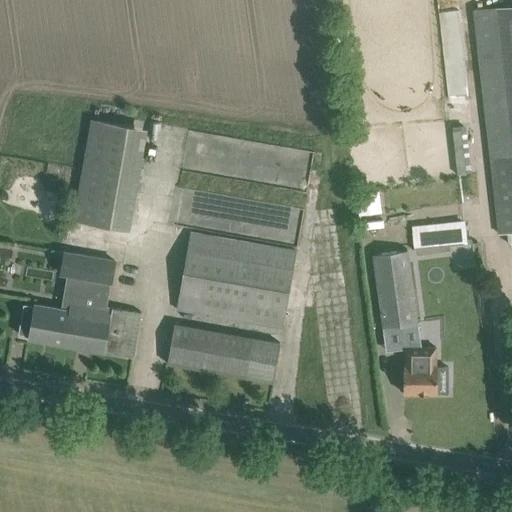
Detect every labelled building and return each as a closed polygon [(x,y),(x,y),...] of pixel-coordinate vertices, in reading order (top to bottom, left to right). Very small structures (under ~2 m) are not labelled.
[(498,233),(511,231),(511,2),(497,5),(511,132),(511,154),(490,157),(498,233)] [(129,230),(147,129),(92,119),(73,219),(129,230)] [(307,189),(313,149),(186,130),(181,165),(208,169),(210,158),(226,160),(224,169),(237,171),(236,178),(307,189)] [(46,176),(44,187),(58,189),(60,178),(46,176)] [(381,190),(357,191),(359,233),(382,232),(381,190)] [(411,222),(412,246),(465,243),(464,220),(411,222)] [(283,327),(297,249),(192,231),(178,309),(283,327)] [(386,327),(414,323),(408,277),(405,251),(377,254),(380,280),(386,327)] [(142,311),(107,305),(114,260),(86,255),(78,301),(71,300),(70,309),(34,303),(34,305),(24,303),(19,333),(29,335),(28,339),(134,357),(142,311)] [(274,382),(281,342),(175,323),(167,363),(274,382)] [(437,367),(437,356),(437,347),(406,347),(406,356),(406,372),(406,392),(437,392),(449,392),(449,367),(437,367)]
